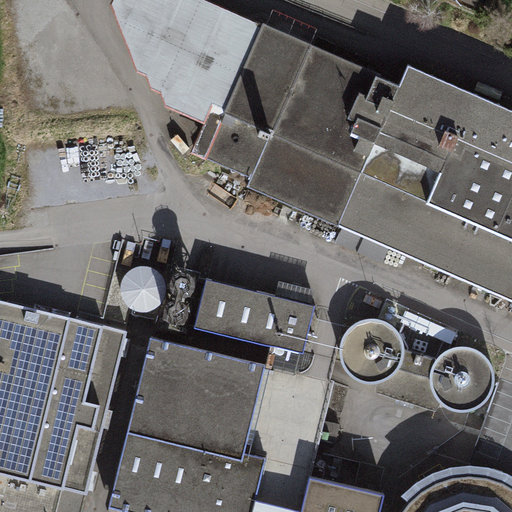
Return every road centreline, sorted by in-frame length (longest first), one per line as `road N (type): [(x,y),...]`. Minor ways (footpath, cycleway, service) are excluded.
road 1 (residential): [(0,239),(207,217),(511,331)]
road 2 (residential): [(511,77),(330,0)]
